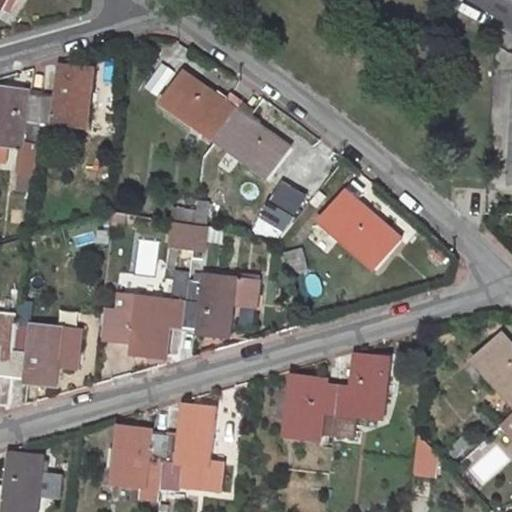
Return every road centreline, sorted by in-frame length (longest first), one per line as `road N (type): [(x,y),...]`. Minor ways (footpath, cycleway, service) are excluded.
road 1 (residential): [(0,423),(501,281)]
road 2 (residential): [(158,2),(353,134),(501,281)]
road 3 (residential): [(158,2),(0,46)]
